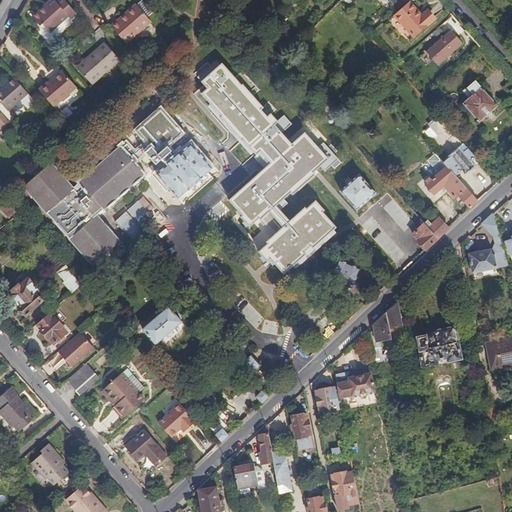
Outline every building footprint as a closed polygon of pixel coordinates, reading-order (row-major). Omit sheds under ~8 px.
[(72,19),(77,14),(65,0),(59,0),(57,2),(56,0),(48,8),(46,6),(33,17),(41,26),(44,24),(51,33),(69,17),(72,19)] [(114,28),(128,44),(152,22),(148,17),(154,12),(143,0),(138,5),(137,4),(125,15),(127,17),(114,28)] [(238,0),(236,0),(230,6),(252,30),(258,25),(259,23),(238,0)] [(423,15),(410,1),(395,14),(416,37),(436,19),(428,11),(423,15)] [(127,17),(125,15),(112,26),(114,28),(127,17)] [(258,25),(252,30),(259,38),(265,33),(258,25)] [(183,37),(189,32),(184,26),(178,31),(181,35),(183,37)] [(452,30),(428,52),(439,64),(463,43),(452,30)] [(183,37),(196,51),(202,45),(190,31),(189,32),(183,37)] [(106,44),(85,62),(87,64),(81,70),(93,84),(121,61),(106,44)] [(272,260),(285,275),(308,255),(305,253),(312,247),(314,249),(338,228),(324,212),(326,211),(317,201),(307,209),(306,208),(291,222),(277,207),(291,194),(293,196),(316,175),(314,173),(321,167),(325,172),(338,159),(323,143),(318,147),(304,132),(291,144),(282,134),(291,125),(283,116),(277,122),(269,113),(267,115),(261,109),(263,107),(249,92),(256,86),(241,70),(234,77),(222,64),(220,66),(216,61),(197,79),(204,86),(193,96),(212,115),(216,111),(221,117),(221,118),(242,141),(243,140),(257,155),(261,152),(271,163),(230,201),(244,216),(242,218),(251,227),(261,219),(276,235),(268,243),(269,244),(260,253),(269,263),(272,260)] [(87,64),(85,62),(79,68),(81,70),(87,64)] [(39,90),(54,107),(61,101),(62,102),(70,95),(69,94),(76,88),(63,72),(49,85),(47,83),(39,90)] [(20,100),(27,93),(13,77),(6,83),(6,85),(0,91),(0,102),(7,111),(20,100)] [(372,79),(368,83),(375,91),(379,88),(372,79)] [(476,81),(465,91),(470,98),(464,104),(480,122),(499,106),(476,81)] [(61,101),(54,107),(60,114),(68,107),(82,95),(76,88),(69,94),(70,95),(62,102),(61,101)] [(27,93),(20,100),(28,109),(35,102),(27,93)] [(317,103),(335,123),(339,120),(333,113),(337,109),(331,102),(327,106),(321,100),(317,103)] [(68,107),(60,114),(65,120),(73,113),(68,107)] [(456,149),(443,160),(444,161),(456,176),(461,171),(466,176),(476,167),(472,162),(476,158),(464,144),(439,116),(429,125),(436,133),(438,131),(444,139),(448,139),(456,149)] [(50,162),(23,186),(93,265),(120,242),(97,216),(143,175),(134,164),(145,154),(155,165),(161,160),(166,165),(156,173),(177,198),(183,193),(188,200),(212,178),(207,171),(212,167),(191,143),(181,151),(179,149),(173,155),(170,152),(171,151),(166,146),(161,150),(151,139),(135,154),(126,144),(120,149),(118,147),(79,181),(83,186),(76,192),(50,162)] [(456,176),(444,161),(443,160),(435,152),(428,159),(439,171),(433,178),(430,175),(426,179),(428,182),(426,184),(434,193),(444,185),(455,198),(459,196),(469,209),(478,200),(456,176)] [(358,173),(340,190),(357,209),(375,192),(358,173)] [(381,183),(390,193),(394,188),(386,179),(381,183)] [(397,202),(402,198),(394,188),(390,193),(389,193),(397,202)] [(18,211),(9,200),(0,207),(0,212),(3,216),(5,215),(10,219),(18,211)] [(472,272),(508,265),(492,214),(480,225),(492,235),(491,248),(467,253),(472,272)] [(438,217),(437,218),(445,227),(447,227),(438,217)] [(424,223),(438,238),(449,229),(447,227),(445,227),(437,218),(431,223),(427,220),(424,223)] [(411,232),(426,250),(438,238),(424,223),(423,221),(418,226),(411,232)] [(58,272),(66,264),(54,252),(46,259),(58,272)] [(340,258),(331,277),(353,288),(362,269),(340,258)] [(65,281),(73,273),(66,264),(58,272),(57,273),(65,281)] [(82,283),(73,273),(65,281),(64,283),(73,292),(82,283)] [(18,283),(14,287),(15,290),(11,295),(27,313),(42,299),(35,292),(43,286),(34,276),(31,279),(28,277),(20,284),(18,283)] [(168,307),(143,330),(156,345),(189,315),(178,302),(170,309),(168,307)] [(397,303),(386,313),(392,342),(402,340),(399,325),(402,325),(397,303)] [(505,313),(503,306),(496,309),(499,315),(505,313)] [(40,330),(48,339),(49,338),(55,344),(61,338),(64,341),(66,339),(64,336),(67,333),(54,318),(49,313),(39,322),(36,325),(40,330)] [(109,313),(104,317),(68,348),(79,361),(90,352),(94,356),(124,330),(109,313)] [(392,342),(386,313),(373,325),(375,332),(369,334),(371,342),(380,341),(389,339),(390,343),(392,343),(392,342)] [(448,361),(461,358),(456,329),(452,327),(437,330),(435,334),(417,338),(422,366),(437,364),(437,366),(440,367),(444,367),(446,366),(448,364),(448,361)] [(511,337),(486,343),(491,366),(511,362),(511,337)] [(122,348),(128,343),(124,338),(119,343),(122,348)] [(381,347),(372,348),(375,363),(381,361),(395,359),(394,352),(383,354),(381,347)] [(251,354),(239,365),(249,376),(261,365),(251,354)] [(395,359),(381,361),(383,373),(397,371),(395,359)] [(85,364),(66,381),(79,396),(98,379),(85,364)] [(351,370),(338,373),(342,397),(374,390),(370,373),(364,374),(352,376),(351,371),(351,370)] [(121,374),(103,390),(116,405),(114,407),(123,417),(144,399),(139,393),(144,388),(133,376),(128,381),(121,374)] [(321,388),(315,390),(319,411),(332,409),(333,417),(332,417),(333,423),(342,422),(340,410),(338,398),(335,386),(330,387),(327,387),(326,386),(322,387),(321,388)] [(14,397),(16,395),(10,387),(0,395),(0,405),(1,408),(0,408),(0,413),(12,427),(16,423),(20,429),(31,420),(27,416),(33,411),(25,402),(24,403),(21,406),(14,397)] [(116,405),(103,390),(101,392),(114,407),(116,405)] [(268,397),(263,391),(256,398),(261,404),(268,397)] [(17,395),(16,395),(14,397),(21,406),(24,403),(17,395)] [(184,425),(187,429),(196,421),(180,404),(158,424),(169,438),(179,428),(184,425)] [(123,417),(114,407),(111,409),(120,420),(123,417)] [(486,410),(489,426),(498,423),(494,408),(486,410)] [(307,413),(292,416),(298,449),(313,446),(307,413)] [(216,421),(222,429),(227,425),(217,414),(206,424),(209,427),(216,421)] [(221,441),(227,435),(222,429),(216,421),(209,427),(212,431),(221,441)] [(143,431),(136,437),(138,439),(126,450),(136,461),(145,454),(156,466),(166,458),(155,446),(156,445),(143,431)] [(268,433),(259,435),(262,451),(259,451),(261,462),(273,461),(272,452),(268,433)] [(138,439),(136,437),(124,447),(126,450),(138,439)] [(48,444),(40,451),(42,453),(31,463),(45,480),(47,479),(53,485),(68,472),(60,462),(62,460),(48,444)] [(283,450),(272,452),(273,461),(280,492),(292,490),(283,450)] [(253,464),(233,468),(238,496),(250,493),(249,486),(258,484),(257,478),(262,477),(261,467),(254,468),(253,464)] [(347,505),(358,503),(352,471),(330,475),(337,510),(347,508),(347,505)] [(312,479),(311,472),(299,476),(301,483),(312,479)] [(81,483),(64,498),(76,511),(104,511),(106,510),(81,483)] [(221,511),(216,485),(198,490),(201,511),(221,511)] [(323,511),(321,496),(307,498),(309,511),(323,511)]
